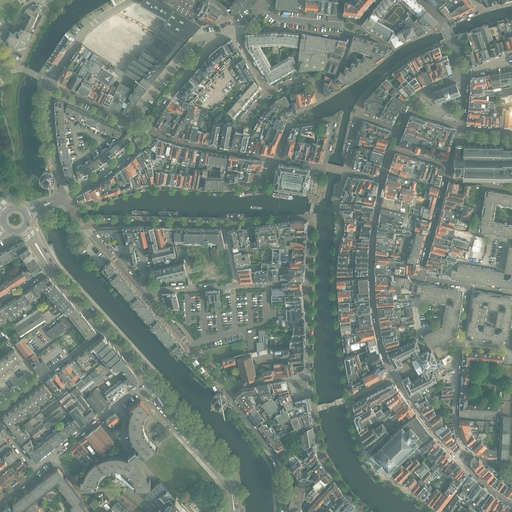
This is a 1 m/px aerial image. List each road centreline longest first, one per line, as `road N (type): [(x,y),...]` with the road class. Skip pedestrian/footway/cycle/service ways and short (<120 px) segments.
road 1 (residential): [(435,511),(375,469),(357,441),(332,277),(346,172)]
road 2 (residential): [(266,187),(150,186),(71,210)]
road 3 (residential): [(313,216),(309,376)]
road 4 (tertiary): [(234,511),(230,483),(149,382)]
road 5 (unclassified): [(79,220),(222,223)]
road 6 (unclassified): [(224,389),(277,463),(285,511)]
road 7 (residential): [(127,121),(191,43),(227,36)]
road 8 (residential): [(312,392),(321,455),(368,511)]
road 9 (residential): [(145,132),(275,161)]
road 10 (residential): [(103,327),(0,411)]
road 11 (residential): [(145,132),(168,93),(227,36)]
